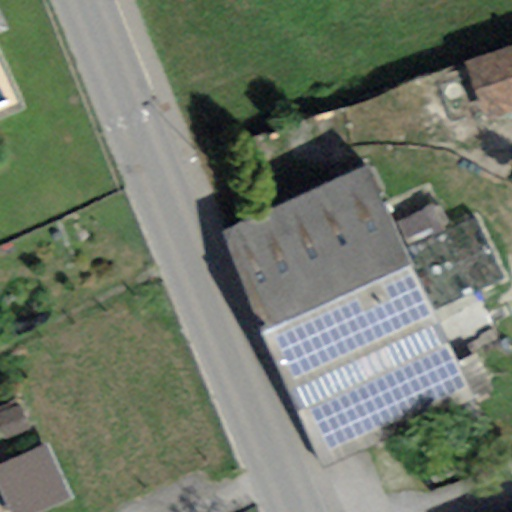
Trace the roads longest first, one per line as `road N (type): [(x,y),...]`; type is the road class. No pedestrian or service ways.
road 1 (secondary): [(283,464),(85,0)]
road 2 (unknown): [(392,511),(511,453)]
